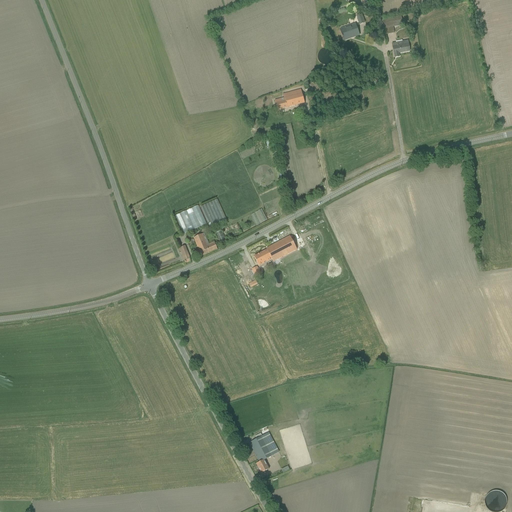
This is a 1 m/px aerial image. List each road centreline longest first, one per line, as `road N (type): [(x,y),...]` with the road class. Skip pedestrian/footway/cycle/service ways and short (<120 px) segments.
road 1 (tertiary): [(149,285),(396,164),(511,133)]
road 2 (unclassified): [(149,285),(41,0)]
road 3 (residential): [(268,511),(149,285)]
road 4 (tertiary): [(0,319),(96,304),(149,285)]
